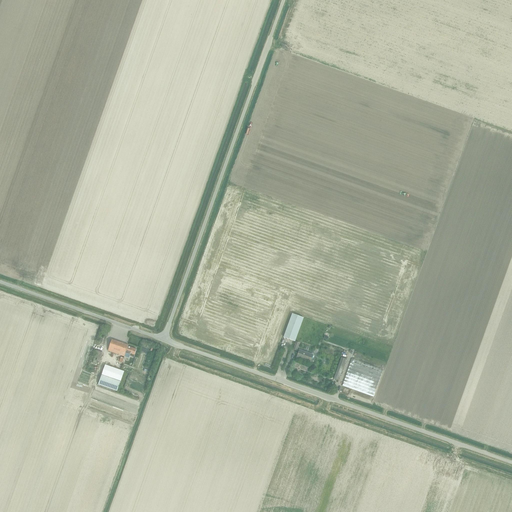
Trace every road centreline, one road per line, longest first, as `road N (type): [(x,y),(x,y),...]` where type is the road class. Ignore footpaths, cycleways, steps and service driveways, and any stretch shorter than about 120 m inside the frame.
road 1 (unclassified): [(511,462),(163,339)]
road 2 (unclassified): [(163,339),(283,0)]
road 3 (unclassified): [(163,339),(0,282)]
